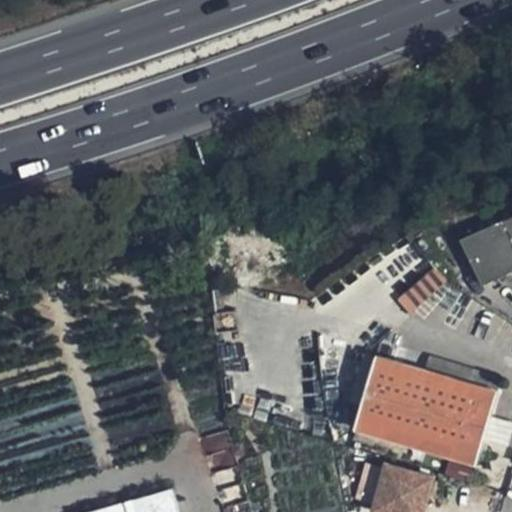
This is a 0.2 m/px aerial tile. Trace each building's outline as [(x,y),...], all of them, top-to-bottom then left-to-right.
[(511,271),(511,213),(464,233),(484,282),(511,271)] [(398,301),(408,312),(443,282),(433,271),(398,301)] [(499,390),(379,355),(358,428),(477,463),(499,390)] [(427,369),(499,390),(503,378),(431,357),(427,369)] [(376,511),(426,511),(436,477),(387,463),(374,511),(376,511)] [(370,491),(374,492),(378,475),(362,472),(357,501),(367,503),(370,491)]
